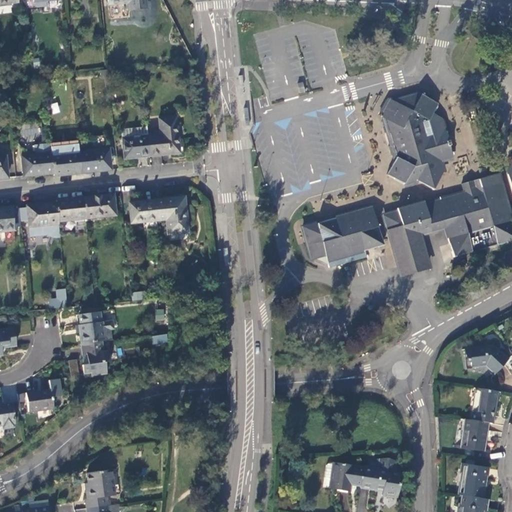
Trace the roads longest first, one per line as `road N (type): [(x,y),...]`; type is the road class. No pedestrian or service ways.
road 1 (residential): [(401,370),(155,394),(110,412),(27,474),(0,484)]
road 2 (residential): [(224,168),(0,196)]
road 3 (secondary): [(248,331),(256,319),(241,167)]
road 4 (secondary): [(224,168),(248,331)]
road 5 (secondary): [(248,331),(247,479)]
road 6 (residential): [(424,511),(421,424),(401,370)]
road 7 (residential): [(401,370),(421,346),(511,293)]
